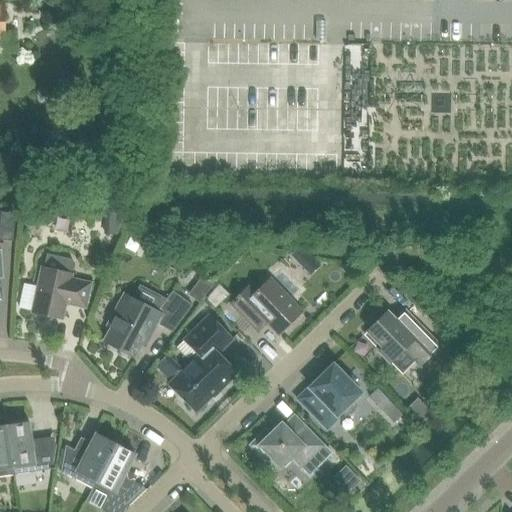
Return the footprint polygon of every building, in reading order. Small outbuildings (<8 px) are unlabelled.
[(321,70),(321,57),(283,55),(283,69),(321,70)] [(364,91),(366,79),(351,76),(349,89),(364,91)] [(14,214),(0,212),(0,240),(12,242),(14,214)] [(71,276),(69,275),(72,261),(45,255),(42,270),(41,269),(31,313),(61,319),(65,304),(84,308),(89,284),(70,280),(71,276)] [(248,287),(229,306),(256,333),(266,323),(278,335),(301,312),(269,280),(255,294),(248,287)] [(156,324),(172,333),(192,306),(172,291),(157,312),(124,295),(107,327),(111,329),(104,342),(133,358),(140,344),(144,346),(156,324)] [(386,313),(367,332),(382,348),(378,352),(389,364),(402,351),(419,367),(439,347),(404,312),(394,321),(386,313)] [(198,356),(168,385),(195,413),(217,391),(219,392),(237,375),(217,354),(232,340),(208,316),(183,340),(198,356)] [(412,361),(398,368),(407,386),(421,379),(412,361)] [(332,365),(297,400),(326,430),(338,419),(336,417),(341,413),(343,415),(347,415),(355,408),(355,404),(353,401),(361,394),(332,365)] [(6,427),(13,475),(48,470),(53,444),(31,447),(28,423),(6,427)] [(265,431),(250,446),(265,461),(269,457),(280,469),(292,458),(301,468),(323,447),(307,431),(297,441),(281,424),(269,435),(265,431)] [(0,477),(13,475),(6,427),(0,427),(0,477)] [(92,489),(115,445),(95,435),(84,456),(64,446),(60,472),(92,489)] [(115,445),(92,489),(123,505),(142,487),(123,477),(134,456),(115,445)]
